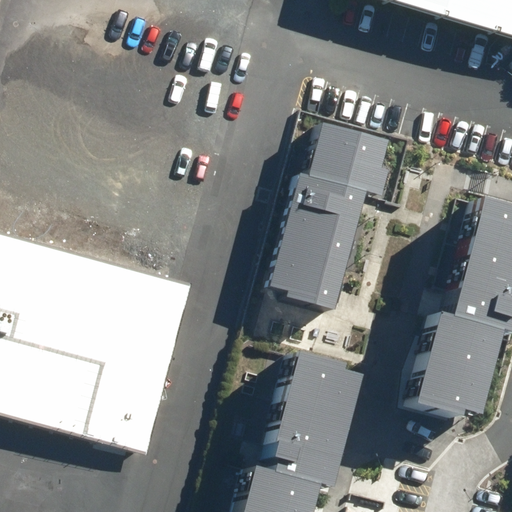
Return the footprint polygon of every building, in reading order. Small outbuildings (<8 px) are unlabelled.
[(511,0),(384,0),(511,36),(511,0)] [(293,171),(265,286),(278,290),(277,295),(326,307),(354,189),(373,194),(379,169),(371,167),(378,139),(315,124),(302,176),(293,171)] [(424,313),(400,404),(448,416),(450,409),(466,413),(488,328),(502,332),(511,293),(511,208),(468,197),(438,313),(424,313)] [(0,414),(110,444),(136,451),(183,278),(0,228),(0,414)] [(241,464),(228,511),(295,511),(303,482),(316,485),(345,374),(328,370),(330,363),(283,351),(256,458),(262,459),(260,469),(241,464)]
